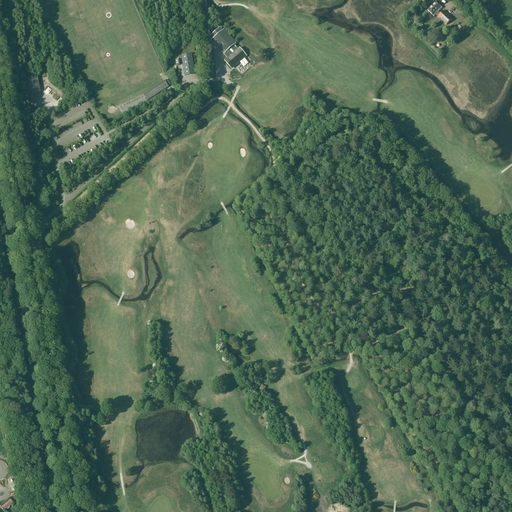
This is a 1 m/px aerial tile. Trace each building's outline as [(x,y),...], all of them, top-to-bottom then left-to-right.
[(443,11),(440,14),(438,12),(442,8),(436,2),(427,10),(433,15),(434,16),(436,14),(438,16),(437,17),(446,25),(452,19),(443,11)] [(231,68),(230,67),(245,55),(246,56),(240,49),(239,50),(234,44),(235,43),(224,30),(222,31),(220,28),(211,36),(214,39),(212,40),(224,53),(225,52),(230,57),(225,62),(231,68)] [(182,56),(183,63),(185,75),(191,74),(194,74),(192,54),(182,56)] [(37,77),(27,79),(29,90),(26,91),(28,103),(35,102),(33,93),(39,92),(37,77)] [(147,99),(169,86),(166,81),(144,94),(147,99)] [(9,501),(2,507),(5,510),(11,504),(9,501)]
